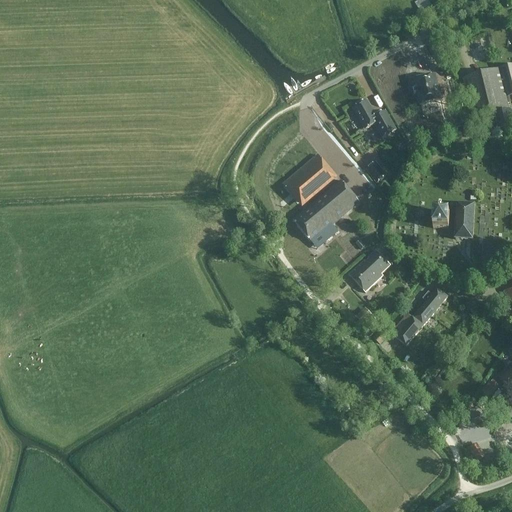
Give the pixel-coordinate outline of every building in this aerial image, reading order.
[(422,14),(427,11),(420,0),(415,3),(422,14)] [(420,0),(427,11),(433,8),(428,0),(420,0)] [(511,65),(463,79),(473,118),(494,114),(497,129),(511,125),(511,115),(511,110),(508,110),(507,104),(511,102),(511,65)] [(414,80),(420,105),(442,100),(436,75),(414,80)] [(386,111),(376,117),(367,101),(354,109),(366,130),(375,125),(382,139),(396,131),(386,111)] [(343,179),(325,155),(317,161),(312,155),(283,178),(305,207),(343,179)] [(366,171),(377,185),(387,176),(376,162),(366,171)] [(294,221),(293,222),(311,243),(320,235),(326,243),(339,232),(332,225),(359,202),(341,181),(341,182),(306,212),(294,221)] [(475,205),(457,204),(455,240),(464,240),(473,241),(475,205)] [(450,213),(434,213),(433,229),(441,229),(449,229),(450,213)] [(391,267),(376,250),(368,258),(369,259),(366,261),(365,260),(349,276),(366,294),(384,277),(382,275),(391,267)] [(415,317),(426,325),(448,298),(437,290),(432,296),(428,293),(423,299),(427,303),(415,317)] [(356,317),(369,332),(379,324),(369,312),(364,317),(360,313),(356,317)] [(426,325),(415,317),(413,319),(407,315),(394,331),(400,335),(396,340),(407,348),(426,325)] [(383,346),(392,354),(398,347),(389,339),(383,346)] [(511,363),(498,377),(511,392),(511,348),(508,352),(511,356),(511,363)] [(428,373),(435,379),(440,372),(432,366),(428,373)] [(499,388),(493,381),(485,388),(491,395),(499,388)] [(468,450),(476,463),(486,457),(477,444),(468,450)]
